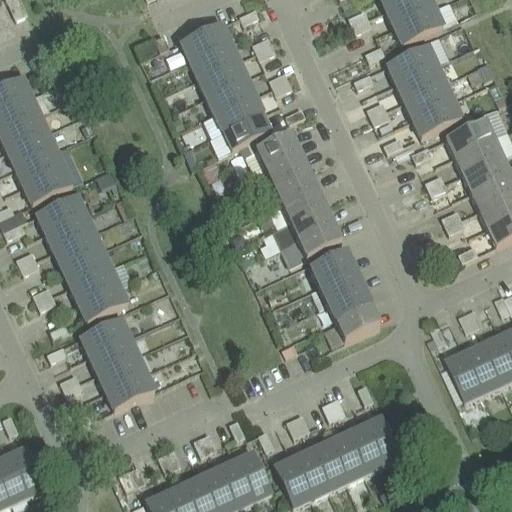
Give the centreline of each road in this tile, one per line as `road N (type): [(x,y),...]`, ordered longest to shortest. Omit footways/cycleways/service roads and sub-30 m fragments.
road 1 (residential): [(418,312),(279,0)]
road 2 (residential): [(474,494),(403,342)]
road 3 (residential): [(403,342),(252,409)]
road 4 (residential): [(79,464),(228,401)]
road 5 (residential): [(0,333),(64,459),(79,464)]
